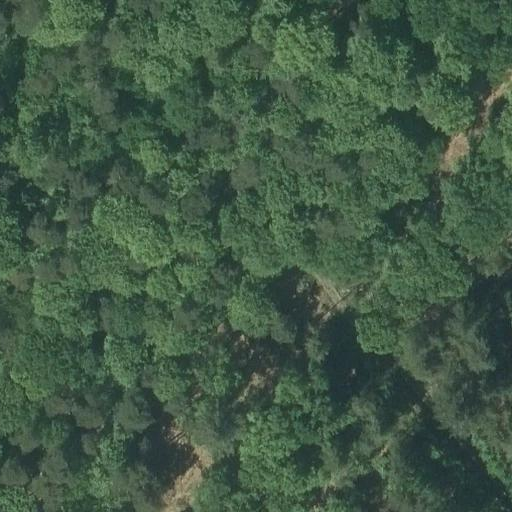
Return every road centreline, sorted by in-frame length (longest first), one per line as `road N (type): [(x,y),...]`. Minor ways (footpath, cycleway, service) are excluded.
road 1 (track): [(511,6),(379,171),(320,225),(239,254),(67,284),(0,321)]
road 2 (unknown): [(511,134),(201,511)]
road 3 (track): [(511,497),(358,319)]
